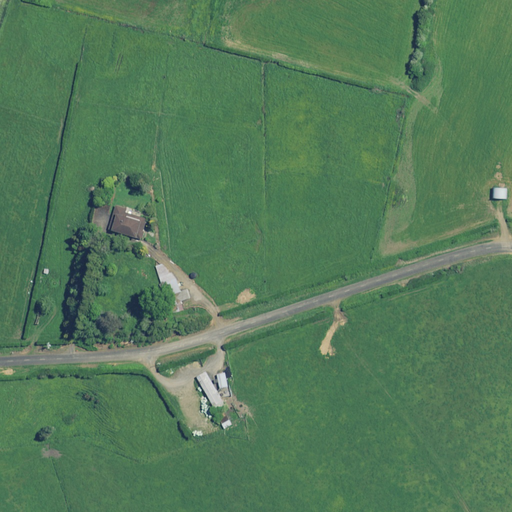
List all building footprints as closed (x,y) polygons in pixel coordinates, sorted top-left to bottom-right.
[(507,189),(494,188),(494,198),(507,199),(507,189)] [(127,209),(116,206),(109,230),(141,239),(147,218),(143,216),(142,217),(126,213),(127,209)] [(180,292),(173,273),(160,278),(164,289),(167,297),(180,292)] [(190,298),(187,290),(178,294),(181,301),(190,298)] [(197,377),(214,406),(211,408),(213,412),(216,411),(225,406),(206,372),(197,377)] [(228,387),(225,373),(217,375),(220,388),(228,387)] [(232,425),(230,420),(222,424),(225,428),(232,425)]
